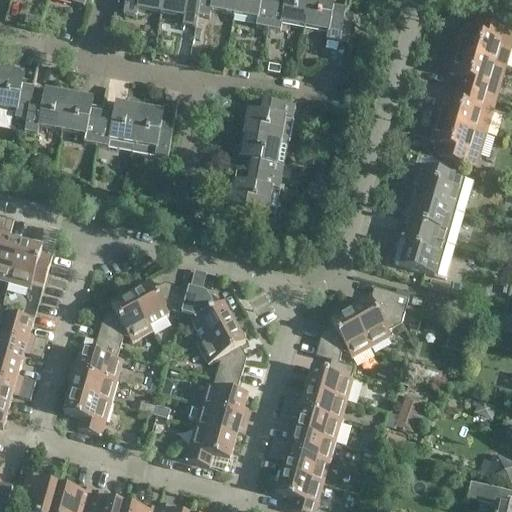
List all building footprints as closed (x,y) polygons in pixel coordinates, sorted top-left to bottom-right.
[(73,0),(72,6),(84,10),(86,0),(73,0)] [(125,0),(123,17),(136,19),(138,12),(160,16),(163,0),(125,0)] [(163,0),(160,16),(184,20),(182,28),(194,30),(196,18),(199,0),(163,0)] [(199,0),(196,18),(209,21),(211,13),(233,17),(235,0),(199,0)] [(236,0),(233,17),(257,22),(255,29),(268,31),(273,0),(236,0)] [(273,0),(268,31),(281,33),(282,27),(305,31),(310,0),(285,0),(285,3),(274,1),(274,0),(273,0)] [(310,0),(305,31),(328,35),(326,42),(339,45),(339,44),(348,46),(354,18),(345,17),(347,3),(335,0),(310,0)] [(461,45),(458,55),(505,68),(511,45),(511,33),(481,24),(481,25),(485,26),(482,37),(462,31),(458,45),(461,45)] [(453,63),(449,76),(469,82),(466,93),(462,92),(461,92),(478,97),(496,102),(505,68),(458,55),(455,64),(453,63)] [(31,105),(35,86),(24,84),(26,77),(1,73),(0,79),(0,110),(17,114),(15,122),(28,124),(31,105)] [(441,113),(438,122),(486,136),(496,102),(478,97),(461,92),(461,93),(465,94),(462,105),(442,99),(439,112),(441,113)] [(42,107),(31,105),(25,137),(37,139),(38,131),(62,135),(68,97),(45,93),(42,107)] [(90,115),(92,101),(68,97),(62,135),(84,139),(83,146),(95,149),(101,117),(90,115)] [(247,114),(243,137),(288,146),(295,110),(263,104),(261,116),(247,114)] [(101,117),(95,149),(131,155),(139,109),(115,105),(112,119),(101,117)] [(139,109),(131,155),(167,161),(172,130),(160,127),(163,113),(139,109)] [(433,131),(429,144),(449,150),(446,160),(442,159),(442,160),(476,170),(486,136),(438,122),(436,132),(433,131)] [(288,146),(243,137),(239,162),(251,164),(249,175),(281,181),(288,146)] [(418,180),(412,201),(462,216),(472,182),(414,166),(410,178),(418,180)] [(236,184),(234,183),(229,209),(275,217),(281,181),(249,175),(238,173),(236,184)] [(157,202),(156,204),(164,206),(165,205),(167,199),(158,196),(158,198),(157,202)] [(398,219),(395,231),(446,246),(453,248),(462,216),(412,201),(406,222),(398,219)] [(4,221),(0,234),(0,282),(8,285),(20,244),(9,241),(14,224),(4,221)] [(395,231),(392,243),(399,245),(393,266),(432,278),(444,281),(450,259),(443,258),(446,246),(395,231)] [(20,244),(8,285),(30,291),(30,289),(42,292),(43,287),(51,256),(41,253),(41,251),(20,244)] [(511,251),(500,249),(497,260),(511,264),(511,261),(511,251)] [(150,287),(130,298),(151,334),(153,334),(150,329),(168,318),(169,313),(181,316),(188,292),(171,288),(156,296),(150,287)] [(369,303),(351,312),(369,348),(389,337),(387,333),(401,327),(408,301),(373,291),(369,303)] [(188,292),(181,316),(193,319),(191,325),(201,343),(196,346),(197,347),(234,327),(223,307),(213,312),(204,297),(188,292)] [(101,327),(96,343),(120,350),(123,338),(129,340),(132,346),(151,334),(130,298),(111,309),(116,318),(101,327)] [(319,343),(315,359),(330,363),(338,365),(341,354),(346,352),(349,358),(369,348),(351,312),(330,323),(336,334),(319,343)] [(0,316),(0,339),(26,347),(45,352),(47,343),(29,338),(33,325),(0,316)] [(444,327),(425,322),(423,333),(442,337),(444,327)] [(234,327),(197,347),(208,367),(213,364),(219,366),(215,377),(239,384),(244,368),(235,352),(245,347),(234,327)] [(452,329),(446,351),(457,354),(463,332),(452,329)] [(463,332),(457,354),(468,357),(474,335),(463,332)] [(481,360),(492,363),(498,340),(487,337),(481,360)] [(0,362),(21,368),(24,356),(42,362),(45,352),(26,347),(0,339),(0,362)] [(492,363),(504,366),(510,343),(498,340),(492,363)] [(81,352),(75,373),(116,385),(122,363),(116,362),(120,350),(96,343),(93,355),(81,352)] [(0,362),(0,384),(33,394),(35,385),(18,380),(21,368),(0,362)] [(311,371),(305,392),(346,404),(352,382),(350,382),(353,370),(338,365),(330,363),(327,375),(311,371)] [(75,373),(69,394),(110,406),(116,385),(75,373)] [(206,387),(200,409),(241,420),(247,399),(236,396),(239,384),(215,377),(212,389),(206,387)] [(0,384),(0,407),(9,410),(12,398),(30,403),(33,394),(0,384)] [(285,399),(282,408),(299,413),(340,425),(346,404),(305,392),(302,404),(285,399)] [(110,406),(69,394),(63,416),(80,421),(77,432),(100,439),(110,406)] [(423,405),(406,399),(395,428),(412,434),(416,424),(422,427),(425,417),(419,415),(423,405)] [(155,409),(141,405),(138,414),(152,417),(155,409)] [(0,430),(3,431),(9,410),(0,407),(0,430)] [(282,408),(280,417),(297,422),(293,434),(334,445),(340,425),(299,413),(282,408)] [(155,409),(152,417),(168,422),(170,413),(155,409)] [(200,409),(194,430),(235,441),(241,420),(200,409)] [(194,430),(185,463),(208,470),(212,458),(229,463),(235,441),(194,430)] [(273,441),(271,450),(287,454),(329,466),(334,445),(293,434),(290,445),(273,441)] [(415,445),(387,436),(384,446),(400,452),(401,451),(412,455),(415,445)] [(271,450),(268,459),(285,464),(282,475),(323,487),(329,466),(287,454),(271,450)] [(511,486),(511,466),(498,461),(490,480),(511,488),(511,486)] [(282,475),(275,497),(293,502),(289,511),(315,511),(323,487),(282,475)] [(16,511),(52,511),(59,489),(40,484),(41,480),(26,476),(16,511)] [(503,491),(471,484),(467,501),(496,507),(495,511),(511,511),(511,508),(500,506),(503,491)] [(0,487),(0,511),(6,511),(12,492),(1,489),(0,487)] [(59,489),(52,511),(87,511),(92,495),(79,491),(78,494),(59,489)] [(92,495),(87,511),(122,511),(124,508),(105,502),(106,499),(92,495)]
